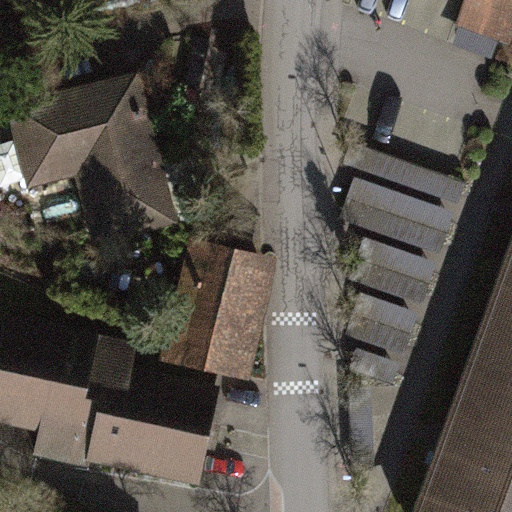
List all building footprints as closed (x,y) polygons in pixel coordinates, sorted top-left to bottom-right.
[(511,23),(511,0),(461,0),(451,30),(504,49),(511,23)] [(144,71),(10,105),(32,191),(82,179),(100,249),(184,228),(144,71)] [(342,163),(459,205),(468,180),(350,138),(342,163)] [(455,213),(358,177),(339,219),(440,256),(455,213)] [(347,276),(425,305),(441,262),(363,233),(347,276)] [(283,258),(197,238),(168,361),(255,381),(283,258)] [(511,511),(511,269),(424,511),(511,511)] [(362,293),(348,336),(406,356),(421,312),(362,293)] [(37,456),(90,465),(103,398),(134,403),(139,369),(143,343),(12,316),(0,366),(0,421),(44,432),(37,456)] [(353,369),(394,385),(402,363),(361,348),(353,369)] [(224,388),(139,369),(134,403),(103,398),(90,465),(208,491),(224,388)] [(376,390),(351,391),(355,476),(379,475),(376,390)]
